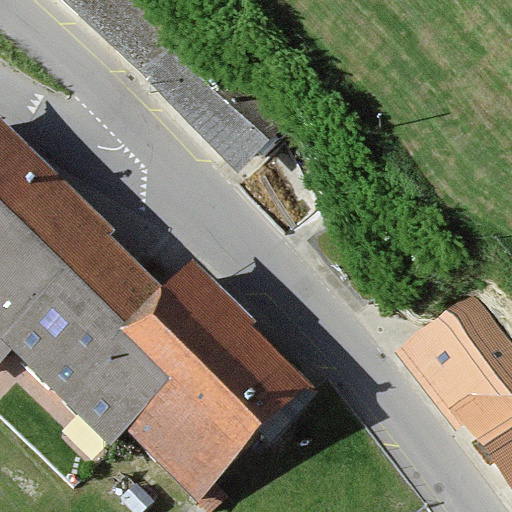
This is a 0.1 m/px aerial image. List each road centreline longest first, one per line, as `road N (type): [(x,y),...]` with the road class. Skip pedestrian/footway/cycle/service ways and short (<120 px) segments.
road 1 (tertiary): [(138,130),(365,365),(476,511)]
road 2 (tertiary): [(5,0),(138,130)]
road 3 (tertiary): [(138,130),(120,147),(95,146),(0,97)]
